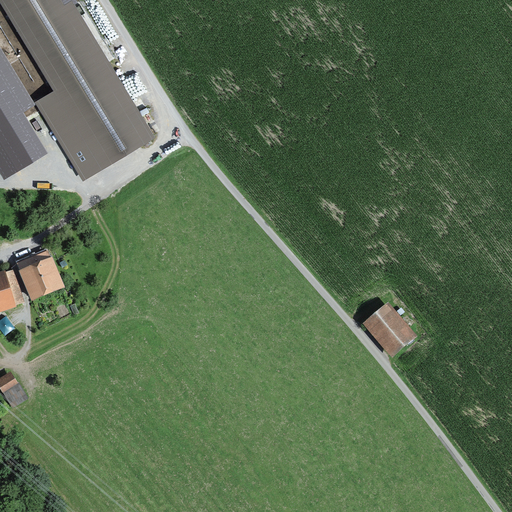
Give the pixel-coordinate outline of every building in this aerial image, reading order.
[(83,181),(155,137),(71,0),(70,0),(63,5),(60,0),(0,0),(0,4),(53,91),(35,102),(83,181)] [(47,252),(18,264),(21,271),(18,273),(31,303),(65,289),(52,258),(50,259),(47,252)] [(0,314),(17,309),(16,306),(23,303),(12,270),(5,273),(4,272),(0,272),(0,314)] [(417,337),(388,304),(363,325),(392,359),(417,337)] [(11,372),(0,378),(0,390),(12,409),(28,400),(11,372)]
